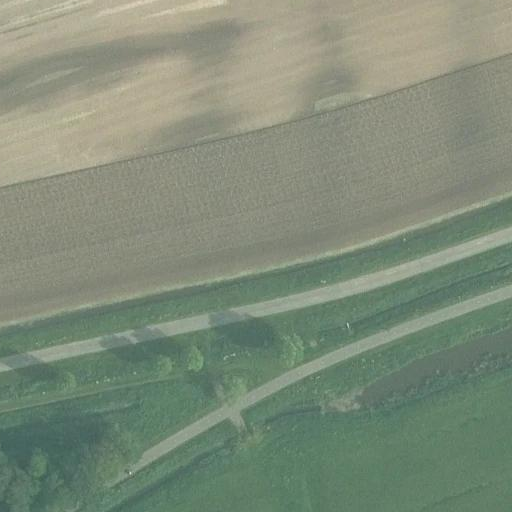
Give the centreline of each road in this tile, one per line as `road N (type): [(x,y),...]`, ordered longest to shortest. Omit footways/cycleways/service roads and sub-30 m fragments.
road 1 (unclassified): [(0,366),(301,303),(511,235)]
road 2 (track): [(231,410),(207,371),(0,411)]
